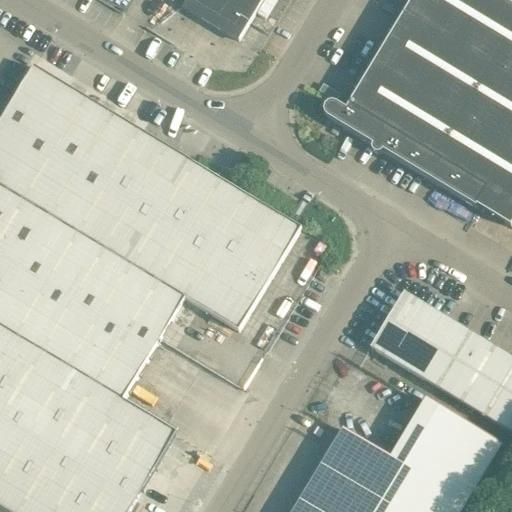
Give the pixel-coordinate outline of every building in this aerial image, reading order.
[(264,0),(189,0),(185,8),(212,25),(240,41),(264,0)] [(340,106),(331,120),(477,209),(477,207),(511,228),(511,227),(511,6),(501,0),(413,0),(347,110),(340,106)] [(0,509),(4,511),(130,511),(178,435),(124,402),(132,389),(144,369),(154,353),(162,340),(170,327),(178,313),(186,300),(240,332),(266,290),(238,273),(275,214),(194,165),(35,68),(0,125),(0,509)] [(405,294),(372,349),(448,395),(481,340),(405,294)] [(481,340),(448,395),(474,411),(507,356),(481,340)] [(511,358),(507,356),(474,411),(499,426),(511,404),(511,358)] [(343,430),(294,511),(462,511),(502,448),(427,402),(392,459),(343,430)] [(511,434),(511,404),(499,426),(511,434)]
